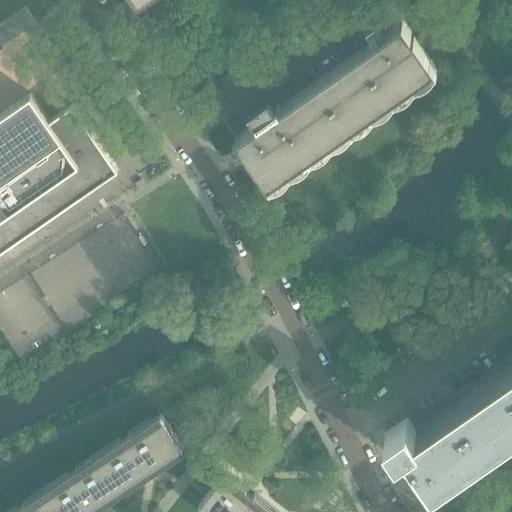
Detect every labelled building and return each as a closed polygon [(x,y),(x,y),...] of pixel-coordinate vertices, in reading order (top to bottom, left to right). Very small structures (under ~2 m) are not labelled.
[(268,183),(412,82),(435,66),(403,20),(398,23),(395,19),(382,28),(380,25),(375,28),(377,32),(373,34),(376,38),(280,105),(278,102),(278,101),(271,91),(249,106),(256,116),(257,116),(258,121),(236,136),(268,183)] [(0,251),(56,212),(118,169),(101,143),(73,103),(50,119),(31,93),(0,114),(0,251)] [(434,483),(511,428),(511,363),(416,430),(408,417),(385,433),(398,450),(409,467),(418,461),(434,483)] [(387,382),(386,380),(377,367),(359,380),(369,395),(387,382)] [(121,487),(183,446),(176,436),(181,433),(173,421),(168,425),(161,414),(100,454),(121,487)] [(63,511),(82,511),(121,487),(100,454),(48,489),(63,511)] [(273,511),(274,511),(253,496),(224,472),(216,482),(212,479),(203,489),(208,493),(200,503),(211,511),(273,511)] [(63,511),(48,489),(10,511),(63,511)]
